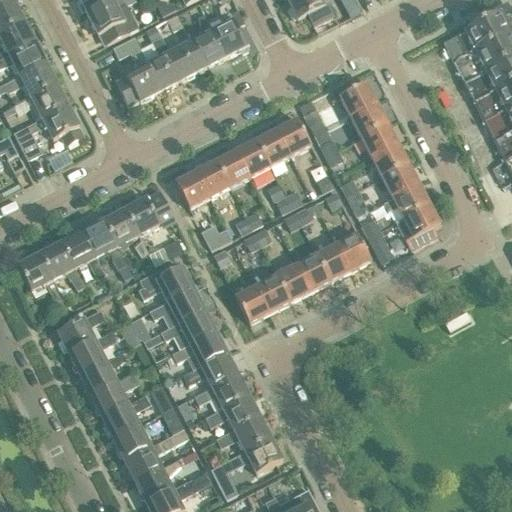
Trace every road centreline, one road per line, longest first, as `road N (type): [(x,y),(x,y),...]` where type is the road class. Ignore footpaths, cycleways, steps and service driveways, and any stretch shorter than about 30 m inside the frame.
road 1 (residential): [(339,511),(268,368),(276,347),(477,239),(372,32)]
road 2 (residential): [(89,511),(0,335)]
road 3 (residential): [(126,159),(288,76)]
road 4 (residential): [(42,0),(126,159)]
road 5 (residential): [(0,225),(126,159)]
